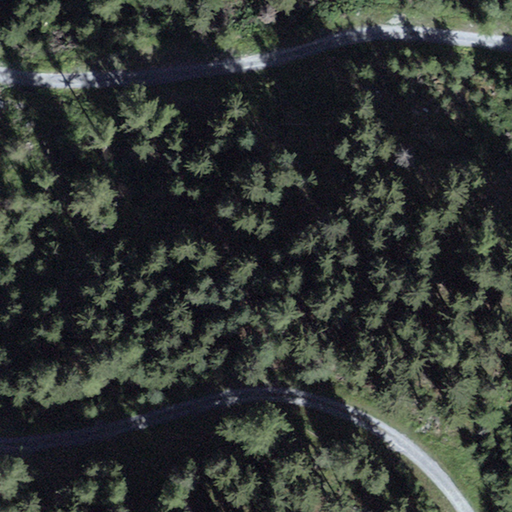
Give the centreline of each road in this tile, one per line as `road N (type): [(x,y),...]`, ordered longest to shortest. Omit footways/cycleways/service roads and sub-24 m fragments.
road 1 (track): [(0,73),(17,80),(147,72),(265,59),(338,33),(409,28),(511,40)]
road 2 (track): [(459,511),(390,432),(292,393),(204,395),(0,447)]
